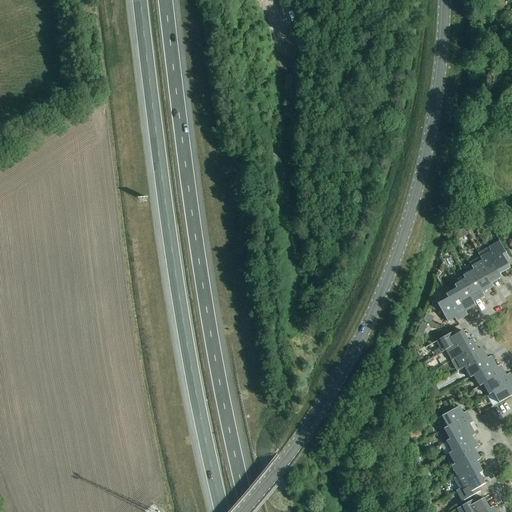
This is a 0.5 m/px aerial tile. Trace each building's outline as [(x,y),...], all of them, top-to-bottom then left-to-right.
[(499,242),(488,248),(490,252),(491,252),(497,263),(504,259),(506,262),(509,260),(499,242)] [(478,254),(480,258),(482,261),(488,272),(495,268),(499,275),(510,269),(506,262),(504,259),(497,263),(491,252),(490,252),(488,248),(478,254)] [(469,264),(473,271),(474,270),(480,281),(487,277),(491,284),(501,278),(499,275),(495,268),(488,272),(482,261),(480,258),(469,264)] [(463,277),(465,280),(471,291),(478,287),(482,294),(493,288),(491,284),(487,277),(480,281),(474,270),(473,271),(463,277)] [(454,286),(456,289),(457,289),(463,300),(470,296),(474,303),(484,297),(482,294),(478,287),(471,291),(465,280),(454,286)] [(456,289),(446,295),(448,299),(454,310),(461,306),(465,313),(476,307),(474,303),(470,296),(463,300),(457,289),(456,289)] [(448,299),(446,295),(435,301),(448,323),(465,313),(461,306),(454,310),(448,299)] [(420,326),(417,334),(423,336),(426,328),(420,326)] [(442,353),(446,351),(445,351),(456,345),(452,338),(456,336),(454,332),(436,342),(442,353)] [(446,351),(452,362),(455,360),(466,354),(462,347),(469,343),(469,342),(463,332),(456,336),(452,338),(456,345),(445,351),(446,351)] [(457,372),(464,368),(475,362),(471,355),(478,351),(472,340),(469,342),(469,343),(462,347),(466,354),(455,360),(452,362),(457,372)] [(470,379),(474,377),(484,371),(481,364),(488,360),(487,359),(482,349),(478,351),(471,355),(475,362),(464,368),(470,379)] [(480,387),(483,385),(494,379),(490,372),(497,368),(491,357),(487,359),(488,360),(481,364),(484,371),(474,377),(480,387)] [(489,396),(492,394),(503,387),(499,380),(506,376),(500,366),(497,368),(490,372),(494,379),(483,385),(489,396)] [(492,394),(498,404),(511,396),(511,386),(506,376),(499,380),(503,387),(492,394)] [(441,417),(447,428),(458,422),(462,429),(469,425),(459,407),(441,417)] [(440,432),(446,442),(450,440),(450,441),(461,434),(465,441),(472,437),(472,438),(475,436),(469,425),(462,429),(458,422),(447,428),(440,432)] [(409,428),(411,439),(421,436),(419,426),(409,428)] [(446,442),(452,453),(463,447),(467,454),(474,450),(478,448),(472,438),(472,437),(465,441),(461,434),(450,441),(450,440),(446,442)] [(449,455),(455,465),(466,459),(470,466),(477,462),(480,460),(474,450),(467,454),(463,447),(452,453),(449,455)] [(451,467),(457,477),(457,478),(468,472),(472,479),(479,475),(483,473),(477,462),(470,466),(466,459),(455,465),(451,467)] [(454,479),(459,490),(460,490),(470,484),(474,491),(478,489),(485,485),(479,475),(472,479),(468,472),(457,478),(457,477),(454,479)] [(460,490),(459,490),(456,492),(462,503),(480,493),(478,489),(474,491),(470,484),(460,490)] [(430,506),(425,497),(420,499),(425,508),(430,506)] [(485,511),(490,510),(484,499),(477,503),(473,505),(476,511),(485,511)] [(458,511),(476,511),(473,505),(477,503),(475,500),(457,510),(458,511)]
